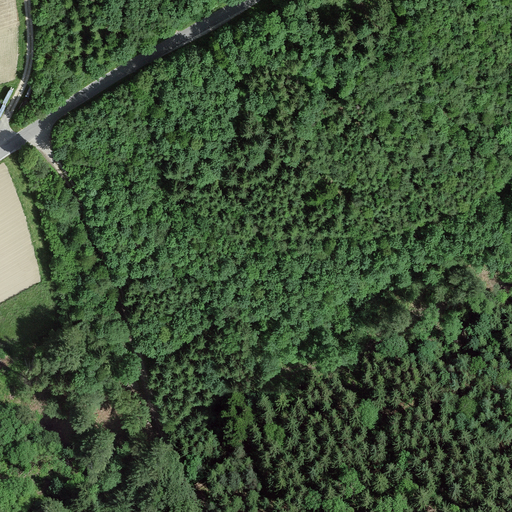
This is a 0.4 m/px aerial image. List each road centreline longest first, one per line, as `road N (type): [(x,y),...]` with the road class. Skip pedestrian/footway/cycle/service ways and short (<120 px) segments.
road 1 (track): [(52,152),(159,187),(241,237),(412,228),(495,187)]
road 2 (track): [(42,132),(123,303),(199,511)]
road 3 (tertiary): [(0,157),(252,0)]
road 4 (track): [(0,141),(32,39),(28,0)]
